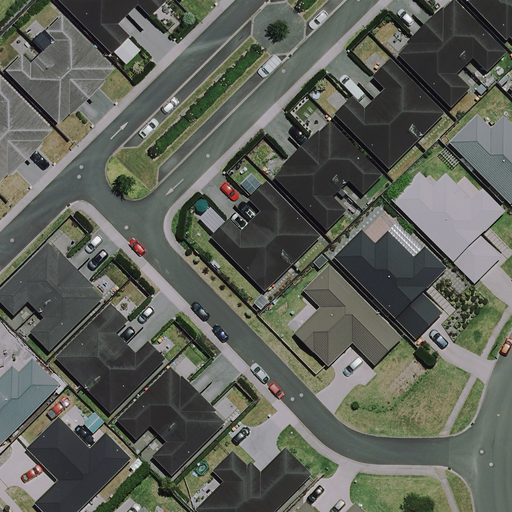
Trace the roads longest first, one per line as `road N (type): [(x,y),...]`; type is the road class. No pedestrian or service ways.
road 1 (residential): [(132,228),(346,442),(380,456),(488,460)]
road 2 (residential): [(370,0),(132,228)]
road 3 (residential): [(78,173),(255,0)]
